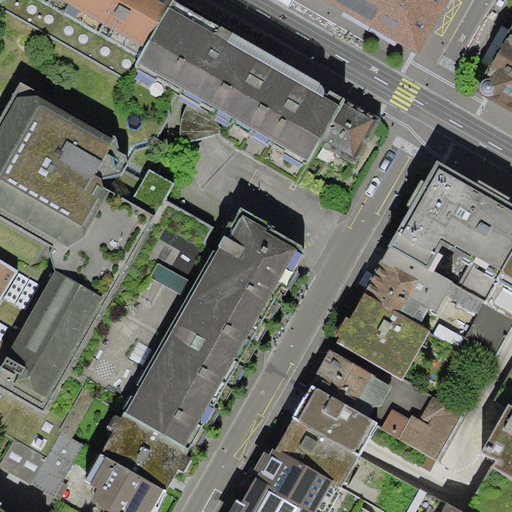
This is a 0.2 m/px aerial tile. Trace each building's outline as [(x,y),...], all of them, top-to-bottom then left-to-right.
[(0,12),(50,41),(73,0),(1,0),(0,2),(0,12)] [(126,85),(171,7),(165,3),(166,0),(73,0),(50,41),(126,85)] [(345,0),(320,0),(340,11),(345,0)] [(445,0),(345,0),(340,11),(361,23),(415,54),(427,32),(432,35),(434,31),(442,16),(438,14),(445,0)] [(333,107),(325,108),(315,106),(317,106),(318,105),(320,104),(321,101),(322,100),(322,97),(321,96),(320,93),(319,91),(311,87),(171,7),(126,85),(50,41),(0,12),(0,266),(13,275),(0,297),(0,435),(12,443),(44,461),(59,435),(68,440),(91,399),(122,417),(187,454),(187,453),(190,455),(193,450),(198,449),(206,435),(202,433),(205,429),(210,428),(218,414),(214,412),(217,408),(222,407),(230,392),(227,390),(229,387),(234,386),(238,380),(242,371),(239,369),(242,365),(247,364),(255,350),(251,348),(254,343),(259,343),(267,329),(263,327),(266,323),(271,321),(279,307),(275,305),(280,298),(282,299),(296,275),(293,274),(302,259),(299,251),(271,234),(272,232),(238,212),(213,256),(206,251),(205,250),(204,249),(204,248),(204,246),(204,244),(211,231),(187,217),(163,203),(172,188),(160,181),(167,169),(162,166),(167,158),(164,147),(155,142),(169,119),(166,111),(183,81),(229,107),(224,112),(221,115),(224,117),(216,131),(216,133),(216,135),(217,138),(218,139),(219,141),(296,185),(318,146),(342,104),(341,104),(338,109),(333,107)] [(477,94),(477,95),(479,98),(481,100),(483,102),(485,102),(487,102),(488,102),(511,115),(511,35),(484,84),(481,85),(480,86),(478,89),(477,90),(477,92),(477,94)] [(318,146),(352,165),(356,157),(375,124),(342,104),(318,146)] [(511,255),(511,213),(504,209),(507,203),(493,195),(477,186),(473,192),(435,170),(425,188),(418,185),(405,210),(410,214),(388,252),(425,273),(439,247),(472,265),(457,291),(483,306),(511,255)] [(362,299),(407,325),(420,303),(428,308),(427,311),(433,315),(449,287),(425,273),(388,252),(371,282),(362,299)] [(479,456),(492,464),(464,511),(511,511),(511,255),(483,306),(484,306),(511,322),(511,368),(492,403),(505,411),(479,456)] [(0,297),(13,275),(0,266),(0,297)] [(400,382),(427,336),(407,325),(362,299),(343,331),(335,345),(400,382)] [(457,353),(488,371),(511,327),(511,322),(484,306),(457,353)] [(317,377),(309,390),(315,394),(364,421),(371,409),(378,409),(389,390),(329,356),(317,377)] [(364,421),(315,394),(308,406),(302,402),(302,401),(293,416),(290,421),(291,422),(356,459),(357,460),(375,428),(364,421)] [(429,429),(416,452),(435,462),(461,417),(432,401),(421,419),(423,426),(429,429)] [(407,424),(390,414),(380,431),(399,442),(408,426),(407,424)] [(187,454),(122,417),(98,458),(106,462),(163,495),(169,484),(187,454)] [(277,446),(273,453),(334,487),(339,490),(356,459),(291,422),(277,446)] [(29,487),(51,499),(80,447),(68,440),(59,435),(44,461),(29,487)] [(0,463),(0,471),(28,487),(29,487),(44,461),(12,443),(0,463)] [(319,511),(334,487),(273,453),(269,461),(261,476),(255,485),(303,511),(319,511)] [(153,511),(163,495),(106,462),(91,488),(99,493),(92,506),(102,511),(153,511)] [(247,499),(241,510),(235,507),(232,511),(303,511),(255,485),(247,499)]
